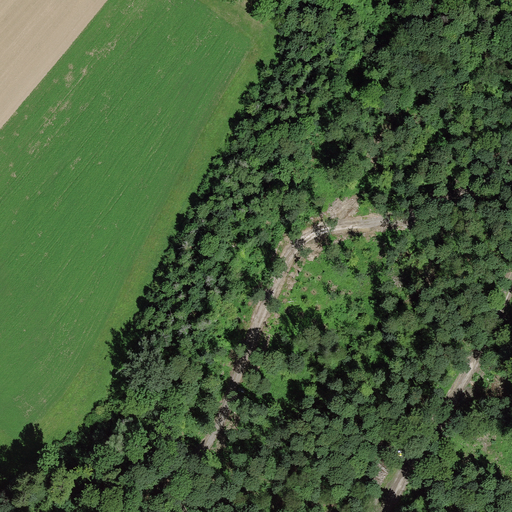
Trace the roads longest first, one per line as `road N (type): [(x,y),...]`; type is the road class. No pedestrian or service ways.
road 1 (track): [(511,162),(395,221),(312,233),(272,297),(172,511)]
road 2 (track): [(511,280),(387,511)]
